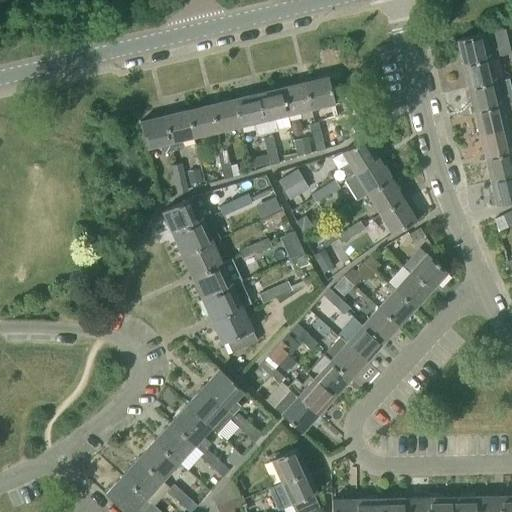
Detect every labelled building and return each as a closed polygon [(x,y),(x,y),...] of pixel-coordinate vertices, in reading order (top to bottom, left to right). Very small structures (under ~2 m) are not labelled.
[(489,58),(489,59),(497,56),(492,32),(456,41),(462,65),(489,58)] [(489,58),(462,65),(467,88),(494,81),(489,59),(489,58)] [(304,84),(312,118),(313,118),(311,110),(334,105),(328,78),(304,84)] [(500,105),(494,81),(467,88),(473,111),(500,105)] [(312,118),(304,84),(280,90),(287,116),(300,113),(302,120),(312,118)] [(280,90),(257,95),(267,135),(277,133),(274,119),(287,116),(280,90)] [(257,95),(234,101),(240,127),(253,124),(257,138),(267,135),(257,95)] [(240,127),(234,101),(210,106),(217,133),(240,127)] [(500,105),(473,111),(478,135),(506,128),(500,105)] [(217,133),(210,106),(187,112),(193,138),(217,133)] [(193,138),(187,112),(164,117),(172,151),(182,149),(181,141),(193,138)] [(172,151),(164,117),(140,123),(146,150),(160,146),(162,154),(172,151)] [(317,138),(321,137),(318,122),(309,124),(312,137),(316,136),(317,138)] [(511,126),(506,128),(478,135),(484,158),(511,151),(511,126)] [(271,153),(275,152),(272,136),(263,138),(266,151),(270,150),(271,153)] [(324,149),(321,137),(317,138),(316,136),(312,137),(315,152),(324,149)] [(354,173),(377,159),(364,138),(341,152),(348,164),(342,168),(348,177),(354,173)] [(306,141),(294,145),(297,154),(308,151),(306,141)] [(230,167),(229,166),(225,150),(216,152),(219,166),(224,165),(225,168),(230,167)] [(270,150),(266,151),(269,166),(278,163),(275,152),(271,153),(270,150)] [(511,151),(484,158),(490,181),(511,175),(511,151)] [(390,179),(377,159),(354,173),(367,194),(390,179)] [(229,166),(230,167),(232,177),(239,175),(236,164),(229,166)] [(179,180),(183,179),(180,165),(171,166),(174,178),(178,177),(179,180)] [(224,165),(219,166),(222,180),(232,177),(230,167),(225,168),(224,165)] [(197,169),(185,172),(189,185),(201,182),(197,169)] [(289,199),(299,193),(288,173),(277,179),(289,199)] [(511,175),(490,181),(495,205),(511,201),(511,175)] [(178,177),(174,178),(177,194),(186,191),(183,179),(179,180),(178,177)] [(390,179),(367,194),(379,214),(403,200),(390,179)] [(334,180),(321,188),(324,192),(321,193),(324,197),(339,188),(334,180)] [(324,192),(321,188),(306,197),(310,206),(324,197),(321,193),(324,192)] [(234,206),(236,211),(251,204),(247,195),(229,202),(231,207),(234,206)] [(202,221),(201,220),(192,198),(161,212),(172,235),(202,221)] [(416,221),(403,200),(379,214),(392,235),(416,221)] [(231,207),(229,202),(218,207),(222,216),(236,211),(234,206),(231,207)] [(511,226),(511,218),(509,212),(493,219),(497,232),(511,226)] [(202,221),(172,235),(182,257),(211,243),(221,239),(210,216),(201,220),(202,221)] [(305,217),(296,223),(302,232),(311,226),(305,217)] [(348,233),(350,237),(364,229),(359,221),(348,228),(350,232),(348,233)] [(419,226),(407,234),(413,242),(424,235),(419,226)] [(350,232),(348,228),(320,245),(324,252),(350,237),(348,233),(350,232)] [(254,249),(256,254),(271,247),(267,238),(249,246),(252,250),(254,249)] [(211,243),(182,257),(192,278),(221,265),(211,243)] [(252,250),(249,246),(238,251),(242,260),(256,254),(254,249),(252,250)] [(324,272),(333,267),(324,252),(316,257),(324,272)] [(411,272),(430,289),(447,271),(427,253),(411,272)] [(304,254),(293,259),(298,269),(308,264),(304,254)] [(365,261),(362,264),(372,273),(379,265),(371,257),(365,261)] [(372,273),(362,264),(357,269),(367,278),(372,273)] [(231,286),(221,265),(192,278),(201,300),(240,283),(240,282),(231,286)] [(430,289),(411,272),(394,289),(414,307),(430,289)] [(300,275),(269,289),(271,294),(275,293),(276,297),(291,290),(289,286),(302,280),(300,275)] [(250,304),(240,283),(201,300),(211,322),(241,308),(250,304)] [(271,294),(269,289),(258,295),(262,303),(276,297),(275,293),(271,294)] [(336,302),(339,298),(329,289),(322,296),(330,304),(334,300),(336,302)] [(414,307),(394,289),(378,307),(398,325),(414,307)] [(349,308),(339,298),(336,302),(334,300),(330,304),(343,315),(349,308)] [(378,307),(362,325),(382,343),(398,325),(378,307)] [(241,308),(211,322),(221,344),(225,343),(237,337),(251,331),(241,308)] [(304,338),(307,334),(296,324),(290,331),(299,339),(302,336),(304,338)] [(382,343),(362,325),(346,343),(366,361),(382,343)] [(251,331),(237,337),(241,347),(255,340),(251,331)] [(317,343),(307,334),(304,338),(302,336),(299,339),(310,350),(317,343)] [(281,342),(278,345),(285,352),(287,348),(281,342)] [(366,361),(346,343),(330,360),(349,378),(366,361)] [(285,352),(278,345),(257,367),(266,375),(269,372),(271,374),(275,370),(274,370),(287,354),(285,352)] [(349,378),(330,360),(323,354),(306,372),(309,374),(313,378),(333,396),(349,378)] [(243,392),(218,369),(202,387),(232,415),(240,407),(234,401),(243,392)] [(286,380),(275,370),(271,374),(269,372),(266,375),(279,387),(286,380)] [(294,378),(287,387),(297,396),(317,414),(333,396),(313,378),(309,374),(300,383),(294,378)] [(202,387),(186,405),(210,428),(226,410),(232,415),(202,387)] [(317,414),(297,396),(287,387),(286,387),(290,390),(273,408),(281,414),(300,432),(317,414)] [(186,405),(170,423),(194,445),(202,452),(205,448),(210,444),(202,437),(210,428),(186,405)] [(244,426),(247,422),(237,413),(230,421),(243,432),(246,428),(244,426)] [(260,435),(247,422),(244,426),(246,428),(243,432),(254,442),(260,435)] [(170,423),(153,441),(178,463),(194,445),(170,423)] [(178,463),(153,441),(137,458),(162,481),(178,463)] [(205,448),(202,452),(198,456),(210,467),(214,464),(212,461),(215,458),(205,448)] [(281,482),(305,471),(294,449),(270,459),(281,482)] [(225,460),(231,467),(240,457),(234,450),(225,460)] [(137,458),(121,476),(146,498),(162,481),(137,458)] [(214,464),(210,467),(221,478),(228,470),(215,458),(212,461),(214,464)] [(305,471),(281,482),(291,504),(315,493),(305,471)] [(133,511),(146,498),(121,476),(104,495),(123,511),(133,511)] [(180,497),(184,494),(173,484),(166,492),(179,503),(182,500),(180,497)] [(182,500),(179,503),(188,511),(189,511),(196,505),(184,494),(180,497),(182,500)] [(241,495),(228,501),(230,505),(227,507),(229,511),(245,504),(241,495)] [(511,511),(511,495),(499,496),(499,511),(511,511)] [(475,511),(475,496),(451,497),(451,511),(475,511)] [(499,511),(499,496),(475,496),(475,511),(499,511)] [(426,511),(427,497),(402,498),(402,511),(426,511)] [(451,511),(451,497),(427,497),(426,511),(451,511)] [(378,511),(378,498),(354,499),(354,511),(378,511)] [(402,511),(402,498),(378,498),(378,511),(402,511)] [(354,511),(354,499),(329,499),(329,511),(354,511)] [(230,505),(228,501),(215,507),(217,511),(227,511),(229,511),(227,507),(230,505)]
